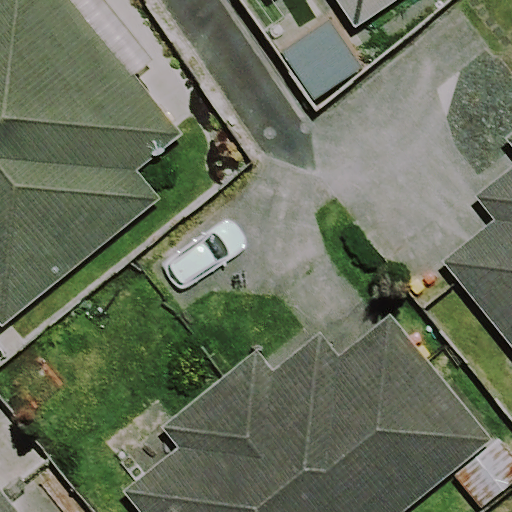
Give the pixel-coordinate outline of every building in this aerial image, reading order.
[(185,134),(75,0),(0,0),(0,322),(3,326),(161,197),(140,171),(185,134)] [(336,0),(355,28),(397,0),(336,0)] [(511,135),(506,140),(511,146),(511,167),(476,196),(495,218),(441,262),(511,348),(511,135)] [(259,350),(162,429),(177,447),(123,491),(140,511),(407,511),(495,441),(393,316),(341,358),(320,332),(274,369),(259,350)] [(23,511),(0,483),(0,511),(23,511)]
